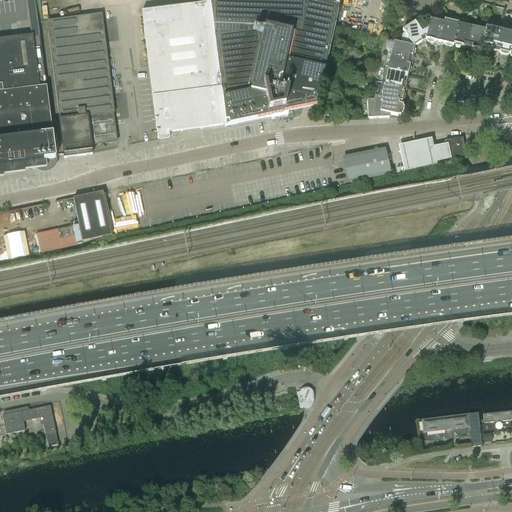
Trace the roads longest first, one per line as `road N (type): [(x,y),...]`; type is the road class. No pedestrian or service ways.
road 1 (motorway): [(0,374),(511,291)]
road 2 (unclassified): [(0,201),(285,138),(428,128)]
road 3 (motorway): [(361,285),(0,345)]
road 4 (tertiary): [(511,172),(495,208),(337,401)]
road 5 (unclassified): [(102,404),(179,409),(299,377),(314,379),(337,401)]
road 6 (tertiary): [(362,406),(511,222)]
road 7 (motorway): [(511,248),(361,285)]
road 8 (motorway): [(511,264),(361,285)]
road 9 (tertiary): [(337,401),(270,511)]
